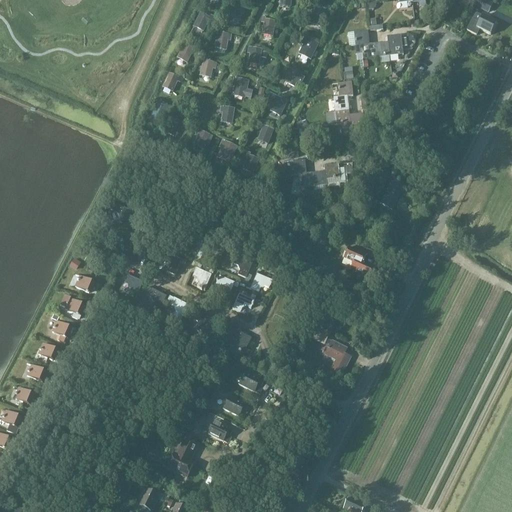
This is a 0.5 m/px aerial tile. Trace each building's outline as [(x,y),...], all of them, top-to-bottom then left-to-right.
[(279,0),(279,7),(290,8),(291,0),(279,0)] [(479,0),(476,8),(487,14),(491,4),(483,0),(479,0)] [(225,20),(229,21),(239,23),(241,13),(244,13),(245,7),(231,5),(229,13),(226,12),(225,20)] [(312,14),(308,23),(320,29),(328,12),(313,5),(310,12),(312,14)] [(207,25),(216,29),(217,27),(220,21),(210,16),(209,18),(200,14),(192,28),(203,33),(207,25)] [(490,36),(496,24),(482,17),(475,14),(472,19),(466,31),(476,36),(479,30),(490,36)] [(263,24),(261,36),(272,38),(275,23),(265,20),(265,18),(261,18),(260,23),(263,24)] [(349,43),(350,48),(354,48),(360,47),(362,46),(369,45),(367,32),(353,34),(353,35),(348,35),(349,43)] [(212,45),(215,46),(214,50),(226,52),(228,42),(230,42),(231,36),(217,33),(216,39),(213,39),(212,45)] [(386,38),(387,44),(389,52),(389,57),(403,56),(401,36),(386,38)] [(312,57),(315,58),(317,54),(315,52),(318,45),(304,38),(300,44),(303,45),(298,55),(310,61),(312,57)] [(389,52),(387,44),(373,45),(375,59),(389,57),(389,52)] [(192,54),(196,56),(199,51),(194,48),(193,50),(184,45),(176,59),(186,64),(192,54)] [(373,45),(369,45),(362,46),(360,47),(354,48),(355,56),(361,55),(362,61),(375,59),(373,45)] [(249,54),(247,64),(259,66),(261,50),(248,48),(247,54),(249,54)] [(212,70),(215,71),(216,64),(202,61),(199,77),(210,80),(212,70)] [(289,75),(284,84),(295,89),(296,87),(299,88),(304,79),(301,77),(302,74),(290,68),(287,74),(289,75)] [(172,93),(177,83),(180,84),(182,79),(179,77),(178,78),(169,74),(162,88),(172,93)] [(234,87),(231,97),(244,100),(245,98),(250,100),(252,92),(247,91),(248,82),(233,79),(231,86),(234,87)] [(338,99),(347,98),(352,98),(351,84),(337,85),(338,98),(338,99)] [(264,101),(273,106),(270,112),(280,117),(287,103),(269,93),(264,101)] [(348,111),(347,98),(338,99),(338,98),(333,99),(334,112),(348,111)] [(166,114),(168,115),(170,110),(156,103),(149,119),(161,124),(166,114)] [(221,114),(220,124),(232,126),(234,110),(220,108),(219,114),(221,114)] [(335,114),(325,115),(327,126),(336,124),(336,127),(341,126),(342,130),(350,129),(349,125),(350,125),(349,117),(348,111),(334,112),(335,114)] [(349,117),(350,125),(349,125),(350,129),(350,131),(364,129),(362,115),(349,117)] [(182,124),(169,118),(162,133),(175,139),(179,130),(181,131),(184,126),(182,125),(182,124)] [(267,146),(273,131),(264,127),(265,125),(261,123),(259,129),(261,130),(257,141),(267,146)] [(198,136),(194,146),(203,150),(205,145),(208,147),(212,137),(197,131),(196,135),(198,136)] [(229,165),(237,148),(222,141),(219,147),(221,148),(216,159),(229,165)] [(247,160),(242,170),(252,175),(259,161),(249,156),(250,154),(247,153),(244,158),(247,160)] [(304,161),(291,163),(282,164),(284,178),(298,177),(298,176),(306,175),(304,161)] [(324,167),(324,173),(326,181),(339,180),(338,166),(324,167)] [(402,177),(390,171),(386,179),(388,180),(376,204),(391,211),(403,186),(398,184),(402,177)] [(326,181),(324,173),(312,174),(313,188),(326,187),(326,181)] [(306,175),(298,176),(298,177),(299,190),(308,189),(313,188),(312,174),(306,175)] [(111,198),(109,203),(111,204),(109,208),(113,210),(110,216),(112,222),(119,225),(119,226),(121,226),(122,226),(125,227),(131,212),(115,205),(113,205),(116,199),(111,198)] [(194,252),(192,256),(200,259),(205,248),(209,249),(211,246),(192,238),(191,239),(190,239),(189,242),(188,245),(192,247),(194,252)] [(354,263),(350,271),(370,280),(375,268),(363,263),(366,256),(349,248),(344,259),(354,263)] [(180,265),(184,266),(185,262),(181,261),(166,254),(163,263),(167,264),(168,269),(166,273),(175,276),(180,265)] [(251,277),(247,275),(252,264),(236,258),(235,260),(234,260),(233,262),(234,263),(233,265),(237,268),(239,272),(237,276),(250,281),(251,277)] [(201,291),(202,291),(204,292),(211,277),(212,277),(214,272),(209,270),(207,275),(196,270),(192,278),(196,279),(198,284),(196,289),(199,289),(199,290),(201,291)] [(121,280),(125,283),(124,284),(128,286),(130,291),(128,295),(136,298),(143,283),(127,277),(123,275),(121,280)] [(272,284),(271,284),(272,282),(257,276),(251,287),(247,285),(246,289),(258,294),(259,290),(264,288),(268,290),(269,287),(270,288),(272,284)] [(93,289),(94,290),(96,285),(79,277),(74,288),(90,295),(93,289)] [(221,292),(220,296),(227,299),(233,288),(236,289),(239,285),(234,284),(219,278),(218,280),(217,280),(216,282),(217,282),(216,285),(220,288),(221,292)] [(143,295),(148,297),(152,300),(153,304),(151,308),(153,310),(153,311),(155,312),(156,311),(158,312),(166,298),(151,290),(149,293),(145,291),(143,295)] [(256,298),(252,296),(250,300),(239,295),(232,310),(240,313),(241,310),(246,308),(250,309),(251,306),(253,307),(254,303),(252,303),(253,301),(254,302),(256,298)] [(65,309),(64,311),(73,314),(71,319),(77,321),(79,317),(81,318),(85,307),(71,301),(71,300),(64,296),(60,306),(65,309)] [(167,301),(171,303),(169,306),(174,309),(175,314),(173,318),(175,319),(175,320),(177,321),(178,320),(180,321),(188,307),(169,297),(167,301)] [(210,334),(206,332),(212,321),(197,314),(193,321),(197,323),(198,328),(196,332),(199,334),(199,335),(201,336),(201,334),(204,336),(208,338),(210,334)] [(53,330),(51,333),(57,336),(55,340),(63,344),(65,339),(67,340),(70,335),(71,336),(74,330),(56,322),(53,328),(52,329),(53,329),(53,330)] [(315,327),(310,338),(324,345),(327,340),(330,334),(315,327)] [(249,352),(245,350),(251,339),(236,332),(232,340),(236,342),(237,346),(235,351),(238,352),(237,352),(240,354),(241,352),(247,356),(249,352)] [(331,342),(327,340),(324,345),(329,348),(325,356),(336,361),(330,372),(341,378),(349,361),(351,358),(344,355),(347,350),(331,341),(331,342)] [(39,352),(38,356),(54,363),(56,357),(58,358),(60,353),(42,345),(40,350),(39,352)] [(27,374),(26,377),(42,384),(45,378),(46,379),(48,373),(31,366),(28,372),(27,373),(27,374)] [(259,396),(262,390),(257,387),(260,382),(245,374),(239,387),(254,394),(259,396)] [(15,396),(13,400),(30,407),(32,401),(33,402),(35,397),(18,389),(16,394),(15,394),(14,396),(15,396)] [(243,420),(247,414),(242,412),(245,406),(229,398),(223,411),(238,418),(239,418),(243,420)] [(6,432),(7,432),(15,436),(18,430),(20,431),(22,425),(21,425),(23,419),(5,412),(3,417),(2,419),(1,423),(9,426),(6,432)] [(228,445),(231,439),(226,437),(229,431),(214,423),(208,436),(223,443),(228,445)] [(0,448),(7,452),(12,441),(0,435),(0,448)] [(186,479),(194,465),(188,462),(190,458),(192,459),(197,448),(185,441),(177,456),(174,455),(167,469),(186,479)] [(118,477),(112,491),(124,497),(130,483),(118,477)] [(150,511),(158,497),(146,491),(139,507),(149,511),(150,511)] [(362,511),(365,508),(348,500),(343,511),(345,511),(362,511)]
